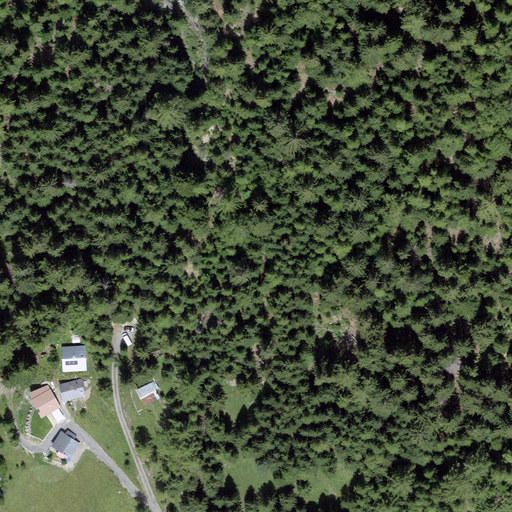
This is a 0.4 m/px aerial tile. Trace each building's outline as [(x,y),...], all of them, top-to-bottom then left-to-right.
[(83,372),(82,348),(61,349),(62,373),(83,372)] [(84,397),(79,381),(59,386),(63,403),(84,397)] [(157,392),(153,383),(136,391),(140,401),(157,392)] [(59,409),(46,386),(28,396),(41,419),(59,409)] [(64,435),(60,433),(51,447),(70,459),(79,445),(72,440),(75,437),(67,432),(64,435)]
